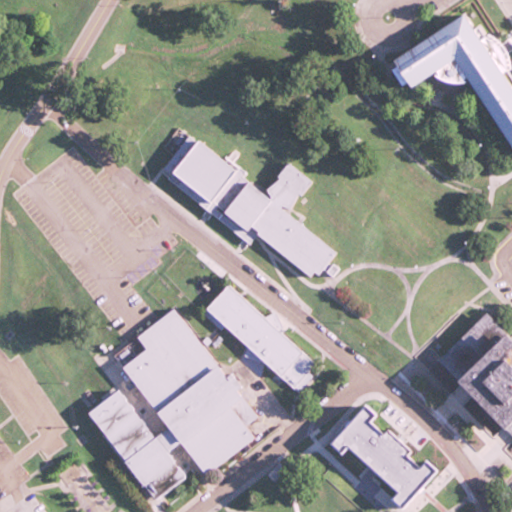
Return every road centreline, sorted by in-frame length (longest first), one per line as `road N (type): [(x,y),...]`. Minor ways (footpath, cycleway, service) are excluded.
road 1 (residential): [(43,102),(410,402),(464,461),(492,511)]
road 2 (residential): [(506,0),(82,42),(0,171)]
road 3 (residential): [(183,511),(365,372)]
